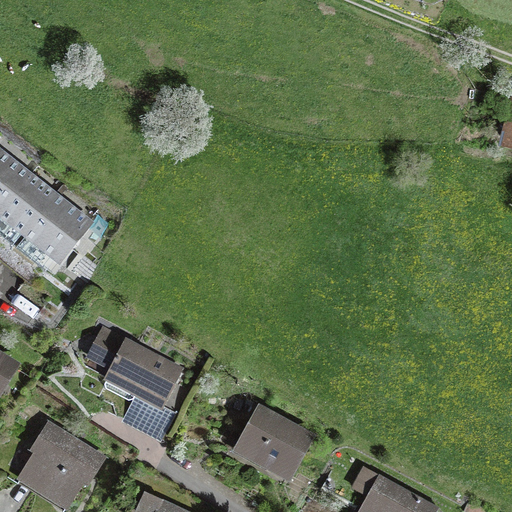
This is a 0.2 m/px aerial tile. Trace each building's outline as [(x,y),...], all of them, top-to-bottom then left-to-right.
[(511,113),(504,111),(501,125),(510,128),(506,143),(511,144),(511,113)] [(0,214),(30,176),(0,152),(0,214)] [(30,176),(0,214),(0,215),(23,234),(54,195),(30,176)] [(88,222),(54,195),(23,234),(57,261),(88,222)] [(127,343),(108,378),(161,406),(179,370),(127,343)] [(0,357),(0,388),(14,366),(0,357)] [(260,412),(240,449),(288,476),(308,438),(260,412)] [(36,452),(22,475),(68,504),(89,472),(93,475),(103,458),(49,424),(32,450),(36,452)] [(379,477),(360,511),(435,511),(437,509),(379,477)] [(181,511),(145,495),(144,492),(135,511),(181,511)]
